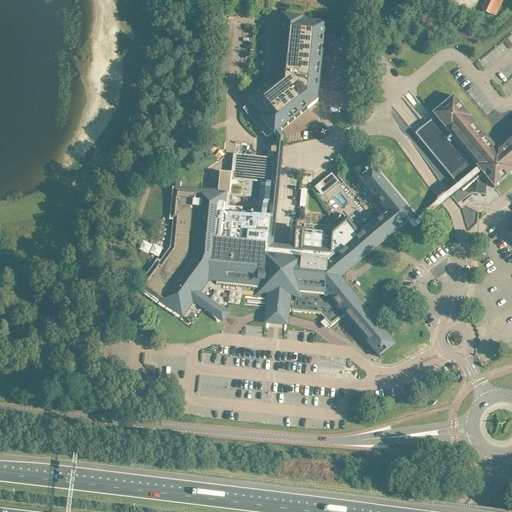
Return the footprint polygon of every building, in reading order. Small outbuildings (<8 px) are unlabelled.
[(496,18),(504,0),(503,0),(486,0),(481,11),(496,18)] [(315,96),(322,29),(298,26),(299,18),(303,18),(303,22),(323,24),(323,21),(330,22),(330,20),(307,17),(307,14),(286,11),(285,22),(279,84),(277,84),(276,83),(257,98),(255,96),(248,101),(250,104),(243,109),(266,138),(270,135),(272,133),(275,131),(305,106),(308,109),(318,101),(318,96),(315,96)] [(462,190),(463,191),(476,180),(479,184),(479,186),(485,187),(485,183),(480,177),(486,172),(491,178),(488,181),(494,188),(502,182),(499,179),(505,173),(508,177),(511,173),(511,138),(499,150),(498,149),(494,152),(468,121),(472,118),(465,110),(462,113),(457,107),(460,104),(454,96),(446,103),(449,106),(443,111),(440,108),(433,114),(435,118),(415,134),(458,185),(462,190)] [(142,285),(141,287),(194,325),(216,294),(294,301),(293,311),(322,314),(323,315),(326,318),(323,321),(328,329),(339,319),(345,315),(347,312),(382,354),(380,357),(396,344),(393,346),(341,283),(343,281),(345,274),(400,228),(407,222),(414,230),(448,201),(462,190),(458,185),(445,196),(415,221),(412,218),(414,217),(373,167),(359,178),(390,215),(384,221),(381,217),(360,235),(342,214),(332,222),(337,227),(331,232),(294,229),(292,246),(274,244),(267,244),(270,217),(274,218),(280,160),(281,155),(277,154),(269,154),(268,159),(234,155),(232,175),(221,174),(218,194),(201,192),(176,190),(175,190),(172,218),(176,219),(173,249),(161,265),(158,263),(147,279),(142,285)] [(332,174),(317,186),(324,195),(339,182),(332,174)] [(126,179),(121,192),(132,197),(138,183),(126,179)] [(142,276),(138,282),(142,285),(147,279),(142,276)] [(230,317),(199,295),(192,305),(223,327),(230,317)] [(289,326),(291,298),(268,296),(265,322),(265,327),(268,328),(284,329),(288,330),(289,326)] [(482,325),(478,327),(484,338),(489,335),(483,324),(482,325)]
